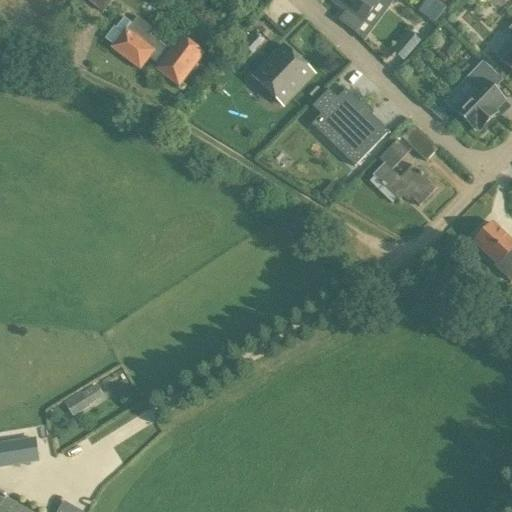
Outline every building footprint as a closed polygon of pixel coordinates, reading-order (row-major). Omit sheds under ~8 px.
[(83,0),(103,15),(113,0),(83,0)] [(330,0),(346,12),(339,22),(355,34),(378,2),(385,8),(391,0),(330,0)] [(430,0),(427,0),(418,12),(434,25),(445,11),(430,0)] [(150,3),(143,14),(159,26),(167,16),(150,3)] [(156,71),(177,87),(202,55),(180,38),(169,53),(159,45),(163,39),(136,19),(123,36),(121,34),(110,49),(139,71),(148,59),(159,67),(156,71)] [(511,26),(510,29),(511,31),(511,51),(502,62),(511,72),(511,26)] [(262,43),(254,34),(242,46),(251,54),(262,43)] [(408,36),(392,55),(399,61),(415,42),(408,36)] [(282,106),(313,75),(284,47),(253,78),(282,106)] [(475,132),(477,130),(479,132),(496,113),(494,112),(504,102),(492,91),(501,81),(482,63),(465,81),(474,90),(454,111),(475,132)] [(389,134),(370,115),(373,112),(372,111),(367,116),(361,111),(363,109),(344,90),(343,91),(344,92),(337,100),(328,91),(312,108),(321,116),(311,126),(313,127),(317,122),(358,162),(353,167),(354,168),(387,134),(388,135),(389,134)] [(401,140),(397,145),(407,155),(412,151),(425,163),(436,152),(412,129),(401,140)] [(405,194),(419,207),(437,189),(414,166),(400,179),(392,171),(407,155),(395,143),(379,160),(382,163),(372,176),(398,201),(405,194)] [(322,193),(321,194),(329,203),(333,199),(340,191),(332,183),(322,193)] [(511,242),(492,224),(474,243),(496,265),(495,267),(511,284),(511,283),(511,242)] [(81,398),(81,397),(65,407),(73,419),(103,400),(96,388),(81,398)] [(35,438),(3,443),(6,466),(38,461),(35,438)] [(0,511),(27,511),(0,496),(0,511)]
